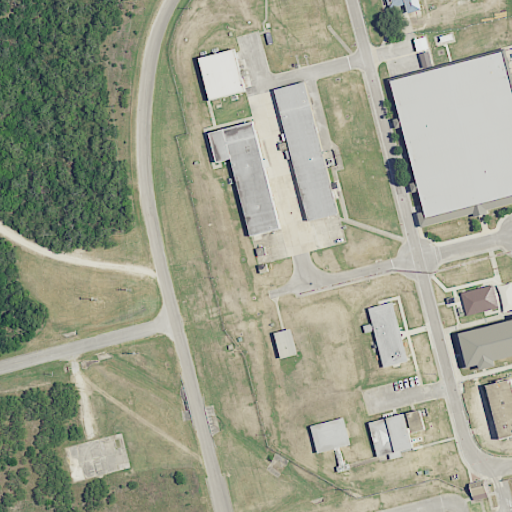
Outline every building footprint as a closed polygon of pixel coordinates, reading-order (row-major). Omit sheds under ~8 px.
[(266,57),(260,31),(271,28),(266,6),(289,0),(322,0),(332,40),(266,57)] [(394,3),(393,0),(419,0),(421,6),(407,10),(405,1),(394,3)] [(209,99),(199,56),(234,47),(245,90),(209,99)] [(511,196),(422,219),(386,76),(502,47),(511,86),(511,196)] [(339,213),(305,221),(272,90),(306,81),(339,213)] [(248,236),(228,158),(213,162),(205,132),(252,120),(280,228),(248,236)] [(467,316),(498,308),(493,285),(461,293),(467,316)] [(381,365),(367,307),(392,300),(406,359),(381,365)] [(511,356),(464,369),(455,334),(511,319),(511,356)] [(298,354),(291,328),(275,333),(281,359),(298,354)] [(511,437),(497,442),(482,385),(511,378),(511,437)] [(376,458),(367,423),(421,410),(426,430),(409,434),(413,449),(376,458)] [(352,445),(345,418),(312,426),(318,453),(352,445)] [(469,483),(470,488),(473,500),(488,497),(483,479),(469,483)]
